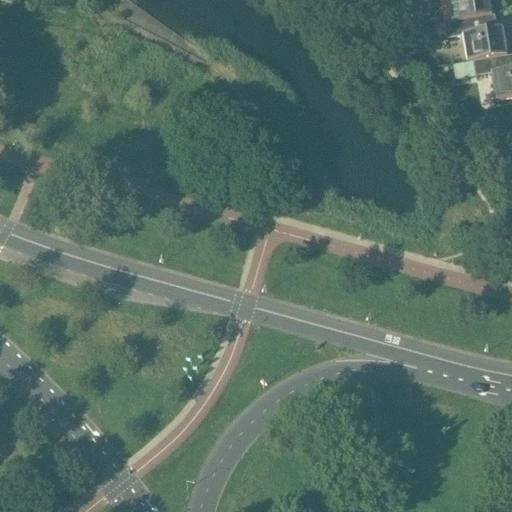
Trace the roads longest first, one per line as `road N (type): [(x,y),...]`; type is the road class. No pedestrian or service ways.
road 1 (secondary): [(422,371),(353,336),(0,231)]
road 2 (secondary): [(422,371),(344,378),(295,398),(233,454),(207,511)]
road 3 (secondary): [(0,358),(131,511)]
